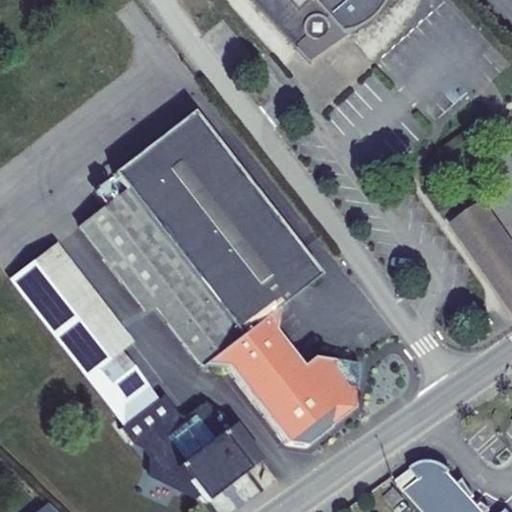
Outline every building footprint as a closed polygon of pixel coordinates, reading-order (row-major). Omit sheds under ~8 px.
[(254,0),(303,49),(314,40),(319,42),(327,40),(332,35),(334,31),(331,23),(333,19),(347,32),(359,29),(374,21),(386,8),(390,0),(254,0)] [(193,115),(113,177),(125,192),(239,339),(325,433),(330,429),(330,426),(350,411),(361,365),(314,360),(303,369),(275,334),(278,312),(304,292),(230,196),(246,183),(193,115)] [(320,280),(246,183),(230,196),(304,292),(320,280)] [(239,339),(125,192),(76,229),(122,287),(159,260),(239,339)] [(449,226),(511,315),(511,250),(479,205),(449,226)] [(130,345),(99,304),(53,247),(9,282),(110,412),(144,386),(119,353),(130,345)] [(199,370),(239,339),(159,260),(122,287),(145,317),(153,310),(199,370)] [(306,448),(325,433),(239,339),(199,370),(227,370),(285,444),(306,448)] [(155,400),(144,386),(110,412),(121,426),(134,416),(155,400)] [(203,505),(247,470),(197,406),(196,405),(178,420),(159,396),(155,400),(134,416),(121,426),(116,430),(128,445),(133,441),(146,458),(140,475),(191,497),(195,495),(203,505)] [(197,406),(247,470),(259,460),(231,424),(201,402),(197,406)] [(424,484),(451,511),(511,511),(511,510),(510,511),(506,511),(501,506),(505,502),(498,495),(494,498),(487,491),(490,487),(478,471),(472,476),(462,465),(465,462),(454,452),(446,451),(433,454),(412,473),(423,484),(424,484)]
